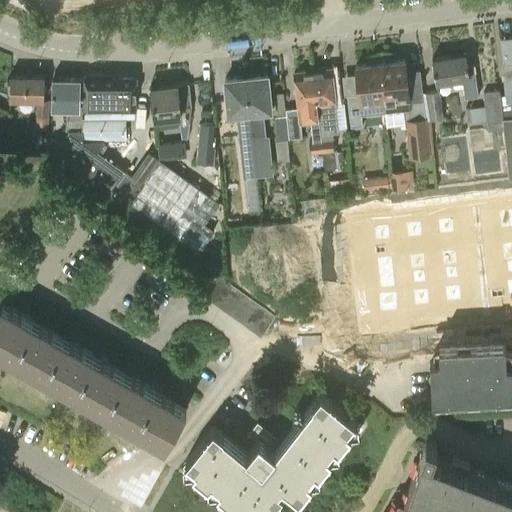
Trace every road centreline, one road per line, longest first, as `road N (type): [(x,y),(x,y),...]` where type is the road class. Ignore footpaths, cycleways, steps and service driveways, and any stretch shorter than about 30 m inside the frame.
road 1 (residential): [(89,495),(122,466),(169,453),(251,339),(189,295),(149,350),(17,274)]
road 2 (residential): [(511,4),(119,56),(52,53),(0,34)]
road 3 (unknown): [(251,339),(267,353),(392,392),(396,313)]
